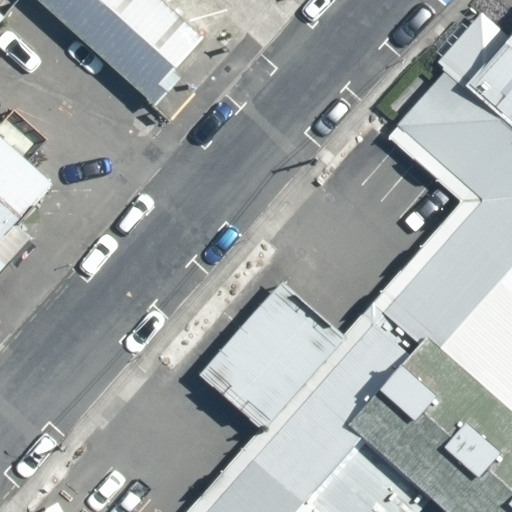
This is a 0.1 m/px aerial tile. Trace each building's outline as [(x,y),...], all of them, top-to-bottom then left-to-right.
[(207,36),(166,0),(38,0),(158,107),(172,92),(163,84),(207,36)] [(0,24),(7,16),(0,10),(0,276),(36,236),(22,224),(57,184),(0,133),(0,24)] [(451,68),(470,84),(511,38),(483,12),(441,59),(451,68)] [(511,37),(511,38),(470,84),(511,118),(511,37)] [(511,511),(511,118),(470,84),(451,68),(400,126),(485,200),(210,511),(406,511),(434,481),(469,511),(511,511)] [(210,511),(485,200),(400,126),(391,137),(463,201),(345,335),(283,282),(202,375),(265,430),(191,511),(210,511)]
